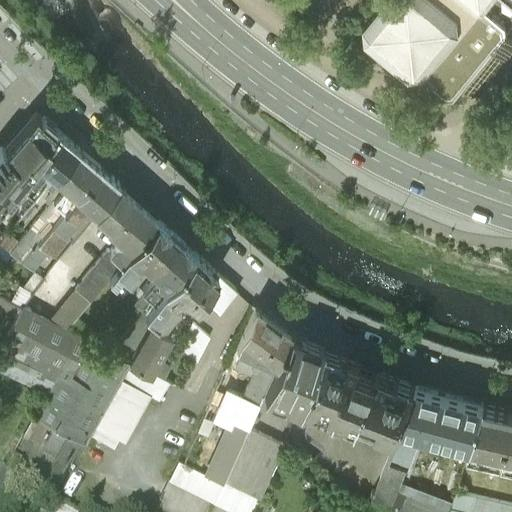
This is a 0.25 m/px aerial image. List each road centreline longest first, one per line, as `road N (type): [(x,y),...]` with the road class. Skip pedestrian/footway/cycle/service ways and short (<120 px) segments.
road 1 (residential): [(511,394),(385,358),(279,305),(33,77)]
road 2 (primary): [(173,0),(327,118),(421,170),(511,204)]
